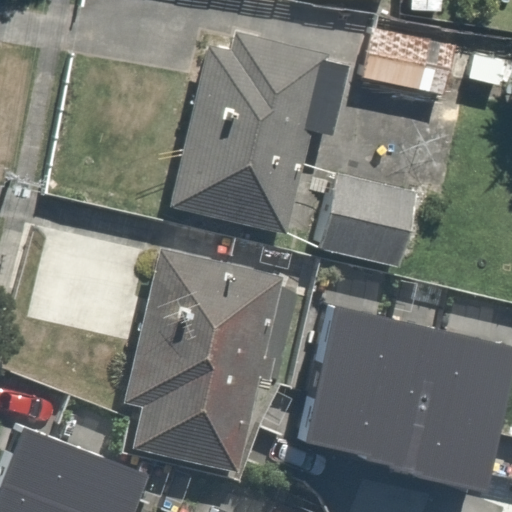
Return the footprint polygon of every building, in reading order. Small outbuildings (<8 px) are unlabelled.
[(208,7),(162,192),(282,223),(294,174),(325,182),(312,235),(389,255),(424,115),(337,93),(329,125),(295,117),(316,34),(208,7)] [(363,16),(353,69),(439,86),(449,33),(363,16)] [(511,40),(458,37),(456,78),(511,81),(511,40)] [(260,265),(149,249),(137,331),(128,329),(119,391),(134,393),(127,442),(233,457),(260,265)] [(500,335),(316,291),(283,428),(467,472),(500,335)] [(109,511),(131,460),(6,410),(0,424),(0,511),(109,511)] [(253,511),(202,492),(193,511),(253,511)]
